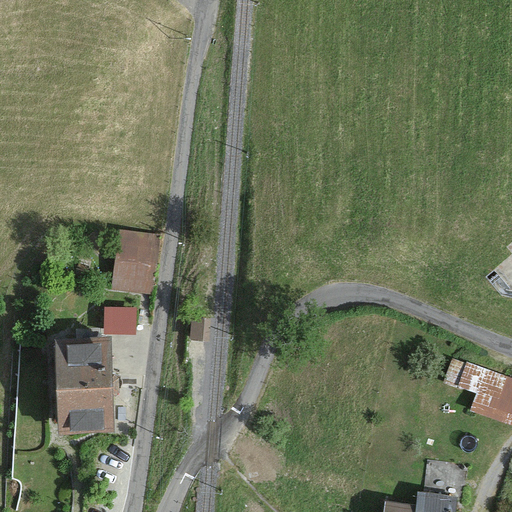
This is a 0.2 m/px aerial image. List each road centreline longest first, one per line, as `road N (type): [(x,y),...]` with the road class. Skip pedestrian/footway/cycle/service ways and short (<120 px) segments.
road 1 (unclassified): [(134,511),(207,0)]
road 2 (unclassified): [(166,511),(198,456),(239,413),(271,343),(321,297),(369,292),(511,347)]
